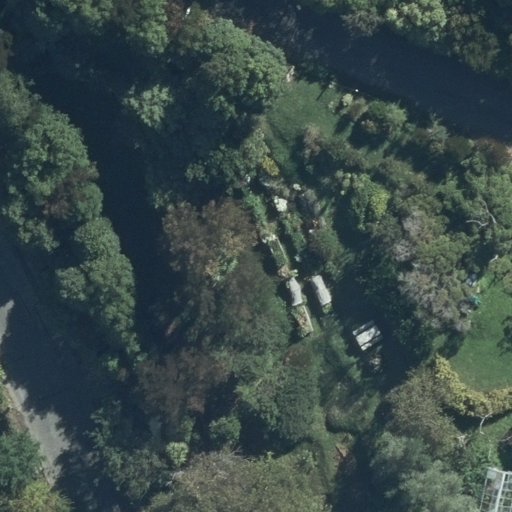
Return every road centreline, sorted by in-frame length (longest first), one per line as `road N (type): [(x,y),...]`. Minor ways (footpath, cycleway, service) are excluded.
road 1 (residential): [(272,0),(511,105)]
road 2 (residential): [(0,343),(79,511)]
